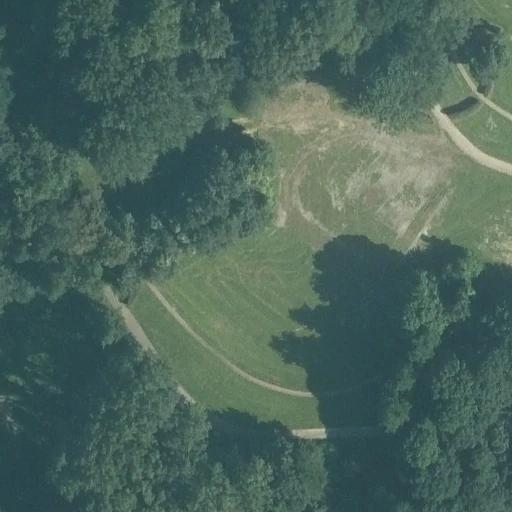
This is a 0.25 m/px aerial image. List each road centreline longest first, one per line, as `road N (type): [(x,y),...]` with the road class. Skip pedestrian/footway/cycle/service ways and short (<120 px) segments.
road 1 (unknown): [(0,199),(43,207),(103,241),(204,345),(258,385),(330,396),(415,366),(511,366)]
road 2 (unknown): [(511,114),(474,89),(428,0)]
